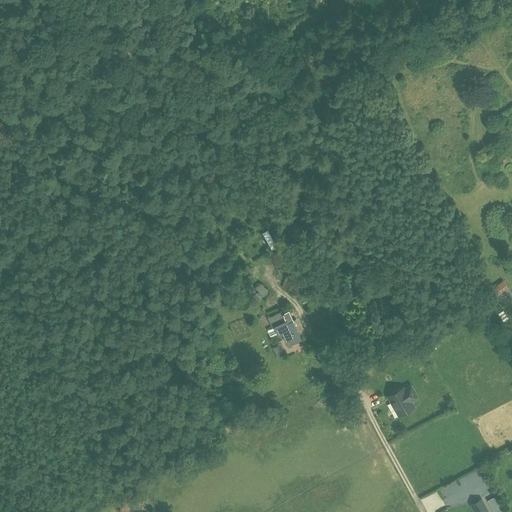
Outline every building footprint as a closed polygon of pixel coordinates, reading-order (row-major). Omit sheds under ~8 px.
[(263,233),(272,251),(278,248),(268,230),(263,233)] [(269,254),(274,265),(283,263),(278,251),(269,254)] [(295,298),(303,304),(309,297),(300,290),(301,286),(296,281),(296,278),(286,275),(281,288),(299,293),(295,298)] [(500,301),(502,304),(511,296),(511,292),(503,280),(491,289),(500,301)] [(269,293),(261,283),(255,288),(263,297),(269,293)] [(282,333),(288,345),(301,339),(288,310),(283,313),(282,311),(268,318),(273,328),(275,327),(278,334),(282,333)] [(503,322),(509,318),(503,310),(498,314),(503,322)] [(293,351),(307,346),(305,340),(291,345),(293,351)] [(408,351),(413,348),(408,340),(403,343),(408,351)] [(395,359),(400,355),(395,347),(390,351),(395,359)] [(414,407),(411,403),(420,397),(412,383),(403,389),(402,387),(388,395),(400,415),(414,407)] [(475,511),(487,511),(480,500),(472,505),(475,511)]
